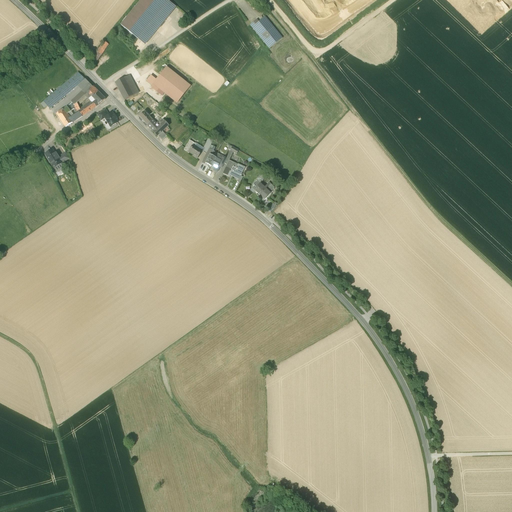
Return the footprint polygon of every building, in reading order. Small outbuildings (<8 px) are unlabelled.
[(166,0),(141,0),(121,25),(138,39),(157,16),(169,2),(169,1),(166,0)] [(169,2),(157,16),(164,21),(171,12),(175,7),(169,2)] [(157,16),(138,39),(144,45),(164,21),(157,16)] [(258,23),(252,28),(269,49),(282,38),(265,17),(258,23)] [(108,44),(104,41),(100,47),(104,51),(108,44)] [(100,47),(91,60),(95,63),(104,51),(100,47)] [(191,87),(166,68),(153,85),(178,104),(191,87)] [(90,84),(78,73),(70,80),(76,87),(78,85),(84,90),(90,84)] [(129,75),(115,82),(125,100),(138,93),(129,75)] [(70,80),(61,87),(66,95),(68,93),(76,87),(70,80)] [(84,90),(83,92),(84,93),(78,99),(80,101),(81,101),(85,97),(84,96),(93,87),(90,84),(84,90)] [(61,87),(55,92),(60,99),(66,95),(61,87)] [(98,92),(93,87),(84,96),(85,97),(86,96),(87,97),(89,95),(93,98),(98,92)] [(60,99),(55,92),(42,103),(46,107),(48,110),(60,99)] [(98,92),(93,98),(93,100),(93,101),(93,102),(95,107),(105,99),(98,92)] [(160,106),(155,101),(150,106),(154,111),(158,107),(160,106)] [(93,102),(89,104),(81,109),(81,110),(78,111),(79,112),(82,116),(95,107),(93,102)] [(64,109),(57,114),(59,118),(67,115),(70,112),(67,109),(68,108),(67,107),(70,104),(64,109)] [(164,113),(158,107),(154,111),(160,117),(164,113)] [(105,110),(98,115),(101,120),(105,118),(108,115),(105,110)] [(76,114),(70,118),(73,122),(82,116),(79,112),(76,114)] [(108,115),(105,118),(110,127),(118,122),(116,119),(117,119),(115,115),(114,116),(112,113),(108,115)] [(67,115),(59,118),(66,127),(73,122),(70,118),(67,115)] [(149,116),(147,118),(144,121),(147,125),(152,121),(149,116)] [(157,125),(153,121),(152,121),(147,125),(157,136),(158,136),(162,132),(168,126),(166,123),(167,123),(166,122),(163,119),(157,125)] [(162,132),(158,136),(162,141),(167,136),(162,132)] [(195,144),(190,141),(184,150),(189,153),(189,152),(194,155),(198,157),(202,151),(194,146),(195,144)] [(212,151),(209,149),(206,154),(203,162),(206,163),(210,155),(212,151)] [(52,150),(45,154),(53,167),(57,164),(54,159),(58,156),(56,153),(55,153),(52,150)] [(226,159),(224,164),(227,165),(229,161),(233,152),(230,151),(226,159)] [(66,153),(59,157),(62,163),(69,158),(66,153)] [(210,155),(206,163),(205,165),(208,166),(208,165),(211,167),(211,166),(215,158),(210,155)] [(59,157),(58,156),(54,159),(57,164),(58,166),(62,163),(59,157)] [(218,160),(215,158),(211,166),(214,168),(217,169),(219,166),(221,161),(218,160)] [(229,161),(227,165),(223,174),(230,177),(230,176),(232,177),(237,165),(236,164),(229,161)] [(245,167),(238,164),(237,165),(232,177),(238,180),(240,176),(245,167)] [(263,171),(259,178),(257,181),(260,184),(262,181),(267,174),(263,171)] [(264,188),(266,189),(260,196),(264,199),(270,193),(273,190),(270,187),(272,185),(269,183),(264,188)] [(260,184),(254,190),(260,196),(266,189),(264,188),(260,184)]
